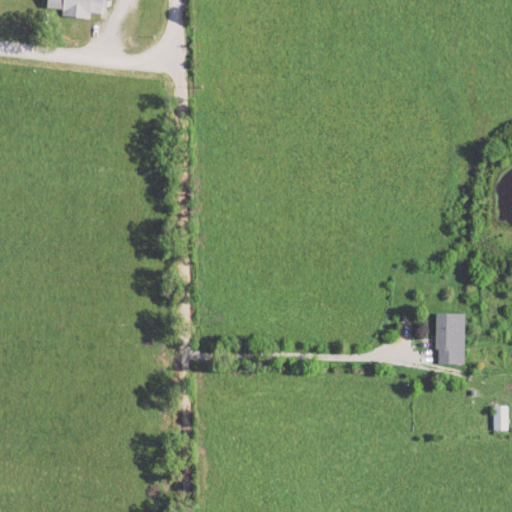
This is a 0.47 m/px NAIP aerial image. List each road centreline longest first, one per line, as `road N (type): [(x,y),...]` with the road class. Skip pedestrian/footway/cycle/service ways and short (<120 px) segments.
road 1 (residential): [(188,511),(181,0)]
road 2 (residential): [(409,360),(186,349)]
road 3 (residential): [(179,65),(0,47)]
